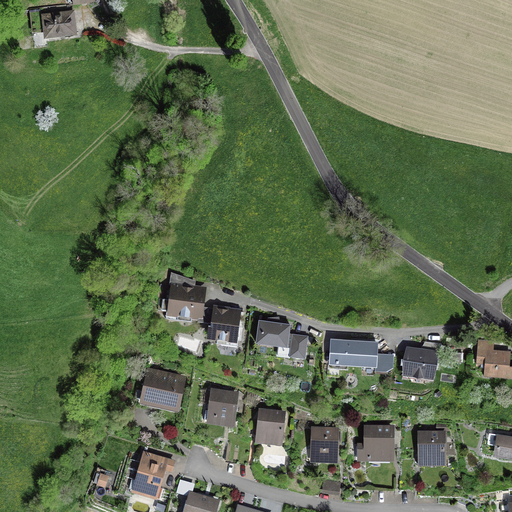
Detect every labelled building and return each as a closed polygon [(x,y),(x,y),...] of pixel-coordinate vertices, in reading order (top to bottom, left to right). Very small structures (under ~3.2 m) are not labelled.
[(43,18),(46,37),(73,34),(72,24),(73,24),(71,5),(36,9),(37,19),(43,18)] [(192,289),(193,281),(171,274),(169,285),(173,285),(172,292),(168,291),(167,300),(158,299),(157,310),(177,313),(176,321),(190,323),(191,317),(199,318),(202,290),(192,289)] [(237,312),(215,309),(213,329),(210,329),(209,338),(216,339),(216,345),(226,346),(226,340),(234,341),(237,312)] [(304,359),(306,341),(288,334),(289,326),(275,324),(275,319),(268,319),(267,323),(258,322),(255,344),(290,349),(289,357),(304,359)] [(335,364),(375,367),(376,344),(331,341),(330,354),(338,354),(337,362),(335,362),(335,364)] [(511,379),(511,367),(509,367),(510,358),(505,358),(505,354),(492,353),(493,342),(477,341),(476,352),(487,353),(487,359),(484,359),(483,377),(511,379)] [(434,355),(407,351),(404,373),(431,377),(434,355)] [(461,354),(449,354),(448,361),(460,362),(461,354)] [(148,372),(142,402),(176,409),(182,379),(148,372)] [(213,392),(211,405),(207,404),(204,421),(231,424),(235,395),(213,392)] [(280,444),(283,414),(262,412),(258,441),(280,444)] [(367,459),(391,459),(391,429),(367,428),(367,459)] [(336,461),(337,431),(314,430),(314,450),(306,450),(306,460),(336,461)] [(444,464),(443,434),(421,434),(421,455),(425,455),(425,464),(444,464)] [(511,437),(498,436),(496,455),(511,457),(511,437)] [(236,462),(238,446),(227,445),(225,461),(236,462)] [(247,464),(249,448),(238,446),(236,462),(247,464)] [(170,471),(172,462),(151,456),(152,455),(143,452),(140,462),(142,463),(136,481),(132,480),(129,490),(155,497),(163,469),(170,471)] [(323,481),(321,490),(339,492),(340,483),(323,481)] [(214,511),(216,505),(208,502),(209,500),(199,497),(199,500),(190,497),(185,511),(214,511)] [(511,511),(511,503),(500,505),(500,511),(511,511)]
